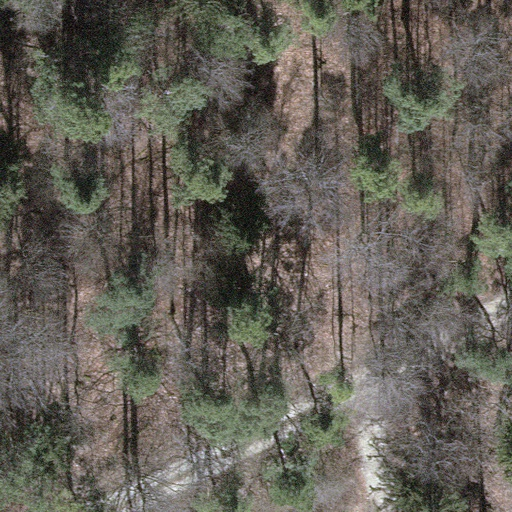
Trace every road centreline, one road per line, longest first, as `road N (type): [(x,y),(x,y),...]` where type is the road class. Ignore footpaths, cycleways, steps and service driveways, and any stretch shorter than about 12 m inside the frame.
road 1 (track): [(334,401),(100,511)]
road 2 (track): [(511,297),(334,401)]
